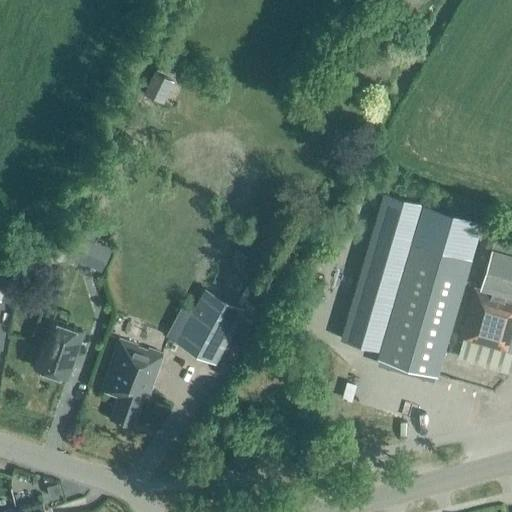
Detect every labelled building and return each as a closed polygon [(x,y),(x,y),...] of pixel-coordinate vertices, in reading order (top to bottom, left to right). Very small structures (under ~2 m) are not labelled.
[(155,71),(146,92),(164,100),(173,79),(155,71)] [(381,201),(342,340),(381,351),(379,359),(438,375),(471,258),(479,228),(381,201)] [(474,288),(460,337),(511,351),(511,231),(497,228),(479,289),(474,288)] [(110,248),(98,242),(89,259),(101,265),(110,248)] [(205,286),(175,341),(217,363),(246,308),(205,286)] [(50,320),(34,367),(67,378),(83,331),(50,320)] [(147,398),(162,353),(119,338),(101,389),(118,395),(110,417),(132,425),(143,396),(147,398)] [(45,511),(43,502),(31,505),(32,511),(45,511)]
